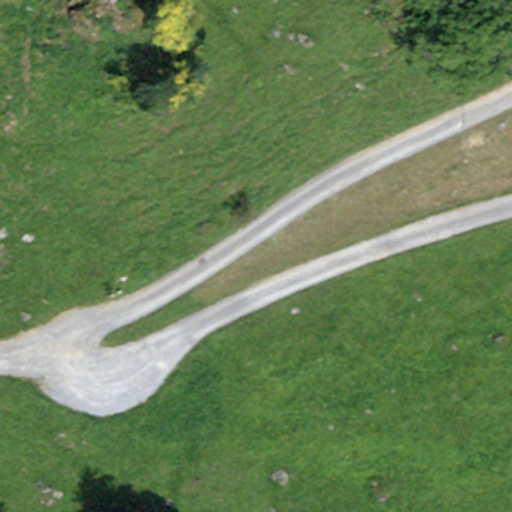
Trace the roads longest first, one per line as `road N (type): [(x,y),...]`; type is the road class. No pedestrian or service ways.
road 1 (track): [(49,358),(81,321),(143,300),(356,163),(511,91)]
road 2 (track): [(49,358),(76,371),(124,365),(202,321),(424,231),(511,208)]
